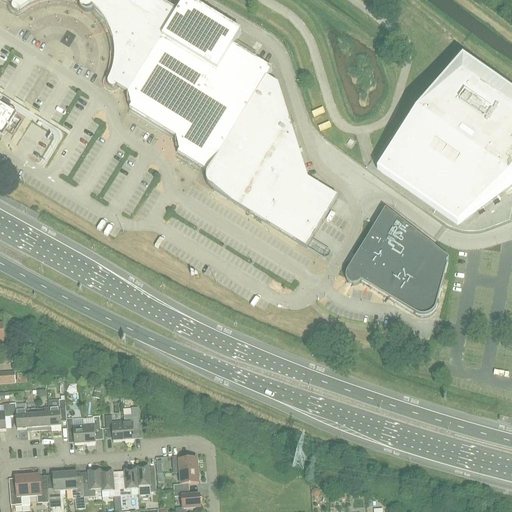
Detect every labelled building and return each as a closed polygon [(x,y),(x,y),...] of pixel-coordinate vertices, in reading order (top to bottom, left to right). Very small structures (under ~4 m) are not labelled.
[(3,0),(13,6),(12,9),(13,11),(15,13),(18,13),(20,11),(21,11),(30,5),(39,1),(43,0),(70,0),(78,2),(80,3),(80,7),(81,10),(83,12),(87,13),(90,13),(93,11),(99,17),(105,25),(110,33),(113,42),(114,52),(114,62),(112,72),(108,82),(108,85),(109,87),(112,89),(115,89),(117,87),(127,94),(178,12),(158,0),(3,0)] [(208,173),(266,78),(272,70),(233,46),(241,33),(186,0),(184,0),(178,12),(127,94),(128,94),(131,107),(129,110),(176,138),(179,152),(177,155),(208,173)] [(416,115),(405,131),(377,172),(400,187),(457,228),(511,188),(511,94),(462,60),(416,115)] [(307,249),(338,198),(308,180),(278,85),(266,78),(208,173),(207,178),(206,182),(208,186),(210,190),(213,192),(307,249)] [(0,134),(2,136),(16,114),(13,112),(14,110),(10,107),(9,109),(0,103),(0,134)] [(385,210),(346,274),(345,278),(346,282),(349,285),(353,286),(357,285),(361,283),(416,316),(420,318),(424,319),(428,318),(432,315),(435,312),(449,260),(385,210)] [(0,384),(15,383),(14,372),(0,373),(0,384)] [(59,408),(49,409),(50,428),(61,427),(60,413),(66,413),(65,400),(59,401),(59,408)] [(15,404),(9,405),(10,417),(16,417),(17,430),(27,430),(26,410),(16,411),(15,404)] [(0,412),(0,431),(6,431),(5,418),(10,417),(9,405),(3,405),(4,412),(0,412)] [(124,423),(122,423),(124,442),(134,441),(133,431),(139,431),(138,408),(131,409),(132,416),(124,416),(124,423)] [(44,414),(38,415),(39,431),(47,431),(47,428),(50,428),(49,409),(44,409),(44,414)] [(26,410),(27,430),(31,429),(31,432),(39,431),(38,415),(37,410),(26,410)] [(124,442),(122,423),(112,423),(111,416),(105,417),(106,430),(112,429),(113,443),(124,442)] [(94,425),(83,426),(85,445),(95,444),(94,430),(100,430),(99,417),(93,418),(94,425)] [(66,420),(67,432),(73,432),(74,446),(85,445),(83,426),(73,426),(73,419),(66,420)] [(180,473),(198,472),(197,460),(179,461),(180,473)] [(148,468),(136,469),(138,490),(138,488),(145,488),(145,494),(156,493),(155,480),(149,480),(148,468)] [(120,498),(121,508),(128,507),(127,497),(131,497),(131,491),(138,490),(136,469),(136,471),(125,472),(126,484),(120,484),(120,498)] [(84,485),(84,487),(84,498),(95,497),(95,491),(102,491),(102,493),(101,472),(89,473),(89,485),(84,485)] [(101,472),(102,493),(109,492),(110,498),(120,498),(120,484),(114,485),(113,473),(101,474),(101,472)] [(174,492),(187,491),(186,485),(199,485),(198,472),(180,473),(181,486),(174,486),(174,492)] [(77,474),(65,475),(66,491),(72,491),(73,500),(75,500),(76,511),(85,510),(84,498),(84,487),(78,487),(77,474)] [(66,491),(65,475),(53,476),(54,489),(48,489),(48,490),(49,502),(61,501),(60,492),(66,491)] [(40,476),(28,477),(29,498),(37,497),(38,504),(49,504),(49,502),(48,490),(41,490),(40,476)] [(30,506),(29,498),(28,477),(15,478),(16,492),(10,493),(11,506),(22,505),(22,507),(30,506)] [(187,491),(174,492),(175,498),(182,497),(183,510),(201,509),(200,496),(187,497),(187,491)]
